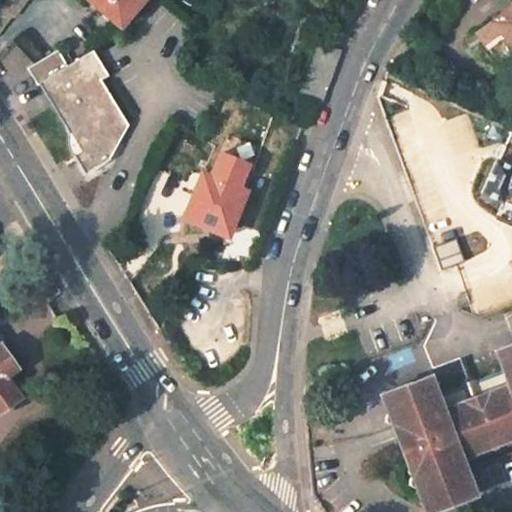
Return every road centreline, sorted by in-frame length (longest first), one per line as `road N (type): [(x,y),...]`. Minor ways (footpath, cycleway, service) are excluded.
road 1 (tertiary): [(400,0),(365,65),(303,235),(280,344)]
road 2 (secondary): [(167,416),(0,139)]
road 3 (tertiary): [(266,511),(285,491),(280,344)]
road 4 (unknown): [(511,322),(388,365),(373,390)]
road 5 (tertiary): [(280,344),(240,398),(167,416)]
road 6 (secondary): [(167,416),(122,449),(77,511)]
road 7 (secondary): [(242,511),(167,416)]
